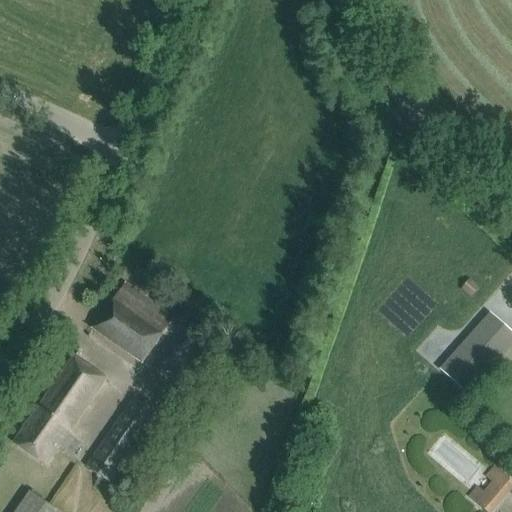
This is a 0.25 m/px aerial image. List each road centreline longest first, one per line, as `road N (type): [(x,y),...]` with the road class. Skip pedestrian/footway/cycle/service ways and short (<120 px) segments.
road 1 (tertiary): [(511,202),(402,95),(382,67),(357,0)]
road 2 (unclassified): [(0,369),(60,280),(123,150)]
road 3 (unclassified): [(123,150),(187,0)]
road 4 (unclassified): [(123,150),(0,100)]
